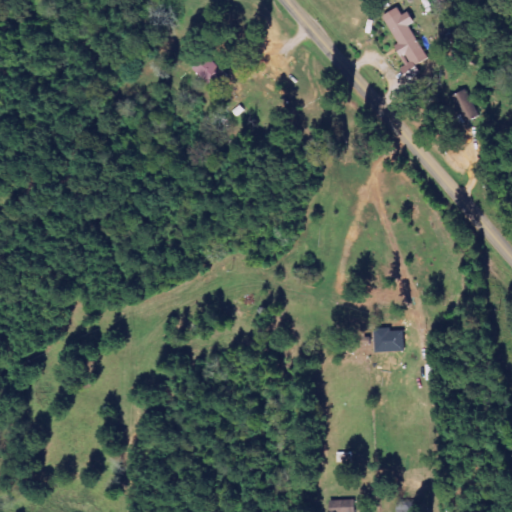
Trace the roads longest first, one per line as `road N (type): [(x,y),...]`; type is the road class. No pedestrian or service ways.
road 1 (residential): [(306,23),(267,85),(324,192),(303,315),(296,430),(302,511)]
road 2 (tertiary): [(285,0),(511,259)]
